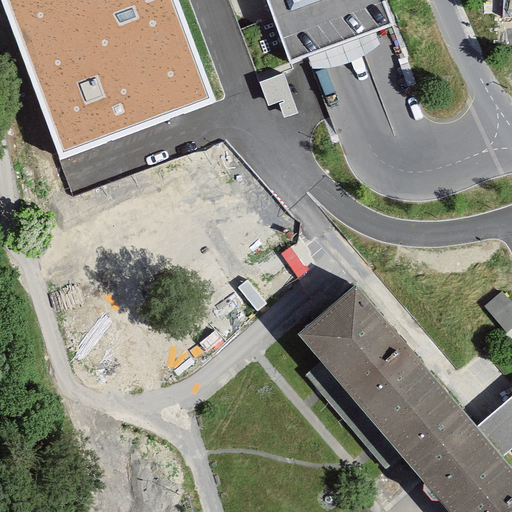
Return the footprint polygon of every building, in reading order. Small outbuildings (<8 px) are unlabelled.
[(0,0),(61,160),(215,102),(175,0),(0,0)] [(276,0),(300,64),(400,28),(389,0),(276,0)] [(511,20),(494,19),(492,40),(511,41),(511,20)] [(261,100),(317,86),(312,63),(255,76),(261,100)] [(359,284),(301,334),(452,511),(511,511),(511,462),(505,455),(478,423),(359,284)] [(489,302),(511,330),(511,296),(506,290),(489,302)] [(511,394),(478,423),(505,455),(511,449),(511,394)]
